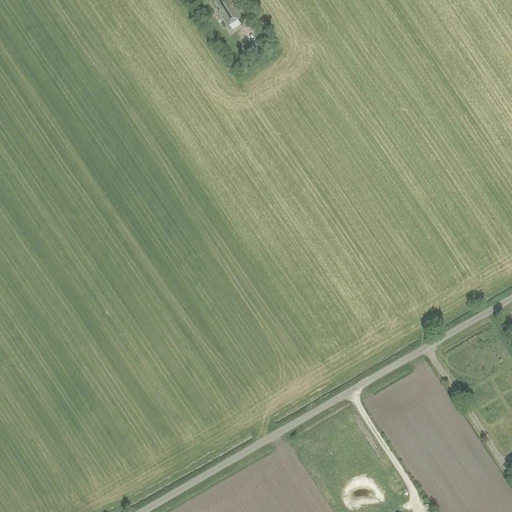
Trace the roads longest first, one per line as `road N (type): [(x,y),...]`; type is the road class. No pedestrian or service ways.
road 1 (unclassified): [(142,511),(511,297)]
road 2 (track): [(425,347),(499,457),(511,460)]
